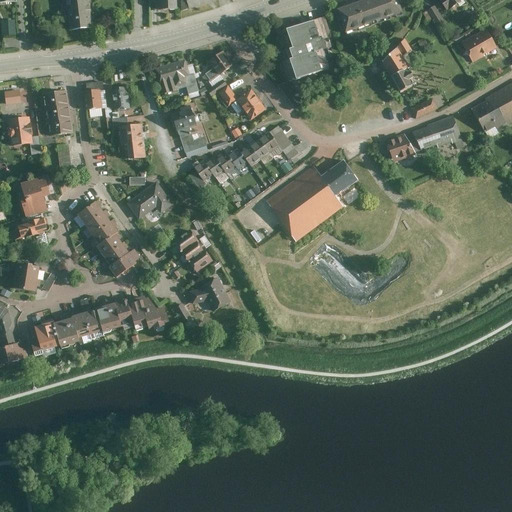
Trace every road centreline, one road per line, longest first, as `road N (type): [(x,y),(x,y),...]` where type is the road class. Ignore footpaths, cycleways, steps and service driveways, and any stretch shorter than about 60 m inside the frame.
road 1 (residential): [(511,77),(445,113),(323,142),(288,116),(225,22)]
road 2 (residential): [(95,178),(60,210),(81,294),(34,307)]
road 3 (residential): [(95,178),(179,294)]
road 4 (residential): [(74,58),(95,178)]
